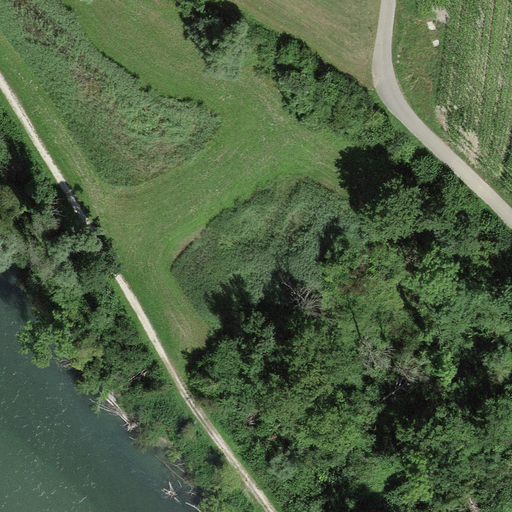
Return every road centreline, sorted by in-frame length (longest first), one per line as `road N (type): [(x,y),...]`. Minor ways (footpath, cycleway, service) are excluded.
road 1 (track): [(273,511),(195,398),(0,70)]
road 2 (unclassified): [(511,219),(406,115)]
road 3 (unclassified): [(388,0),(385,80),(406,115)]
